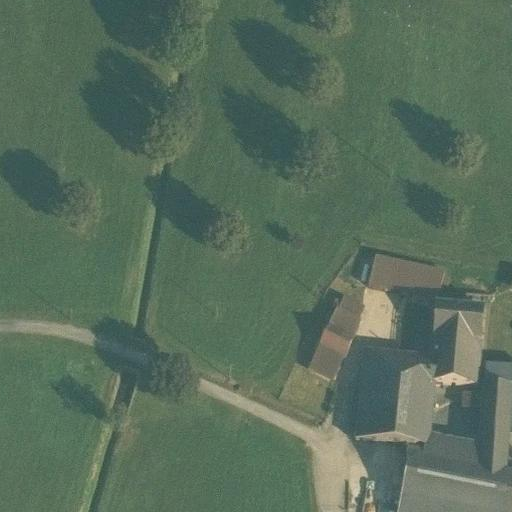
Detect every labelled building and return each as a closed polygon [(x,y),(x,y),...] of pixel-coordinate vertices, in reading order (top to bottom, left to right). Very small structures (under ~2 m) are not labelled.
[(367,290),(436,303),(440,291),(444,275),(376,261),(367,290)] [(344,300),(336,316),(357,326),(364,310),(344,300)] [(429,386),(477,388),(483,312),(435,308),(430,361),(419,360),(417,379),(430,380),(429,386)] [(308,370),(333,382),(359,327),(357,326),(336,316),(334,315),(308,370)] [(355,443),(413,449),(423,445),(424,436),(429,386),(430,380),(417,379),(419,360),(364,354),(355,443)] [(511,388),(508,433),(511,432),(511,370),(484,369),(483,387),(511,388)] [(480,432),(508,433),(511,388),(483,387),(482,397),(481,411),(480,432)] [(481,411),(482,397),(462,396),(461,410),(481,411)] [(480,432),(479,445),(507,446),(508,433),(480,432)] [(422,454),(421,465),(425,464),(478,472),(478,457),(479,448),(424,436),(423,445),(422,454)] [(505,476),(507,446),(479,445),(479,448),(478,457),(478,472),(505,476)] [(421,465),(422,454),(407,452),(404,470),(421,465)] [(399,502),(452,511),(511,511),(511,476),(505,476),(478,472),(425,464),(421,465),(404,470),(399,502)] [(452,511),(399,502),(396,511),(452,511)]
